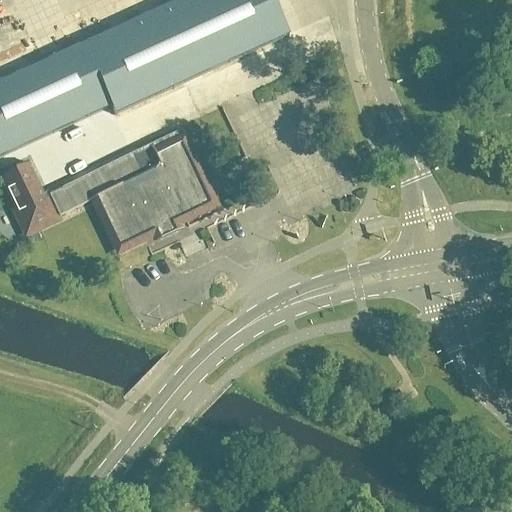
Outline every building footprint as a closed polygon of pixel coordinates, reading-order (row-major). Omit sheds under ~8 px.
[(115,115),(288,36),(271,0),(202,0),(87,53),(115,115)] [(0,24),(8,21),(2,8),(0,8),(0,24)] [(47,61),(0,80),(28,148),(75,128),(47,61)] [(111,192),(96,199),(120,249),(212,205),(177,132),(100,170),(111,192)] [(55,219),(96,199),(111,192),(100,170),(88,145),(38,169),(51,197),(45,200),(55,219)] [(13,201),(40,188),(28,163),(0,176),(0,188),(7,204),(13,201)] [(55,219),(45,200),(40,188),(13,201),(28,232),(55,219)] [(386,402),(388,406),(392,406),(402,401),(397,393),(388,399),(386,402)]
